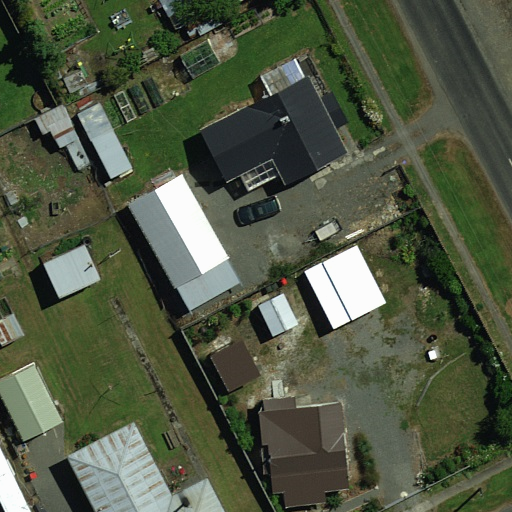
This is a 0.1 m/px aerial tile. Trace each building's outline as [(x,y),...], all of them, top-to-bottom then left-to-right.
[(233,0),(238,11),(262,0),(233,0)] [(321,79),(206,135),(228,181),(279,157),(295,191),(360,159),(321,79)] [(106,100),(79,114),(111,181),(139,167),(106,100)] [(193,171),(129,205),(180,300),(244,265),(193,171)] [(91,240),(46,265),(68,305),(113,279),(91,240)] [(37,357),(0,375),(0,391),(24,441),(68,420),(37,357)] [(277,462),(278,508),(354,505),(349,391),(259,395),(262,463),(277,462)] [(170,487),(134,417),(66,451),(96,511),(231,511),(209,468),(170,487)]
